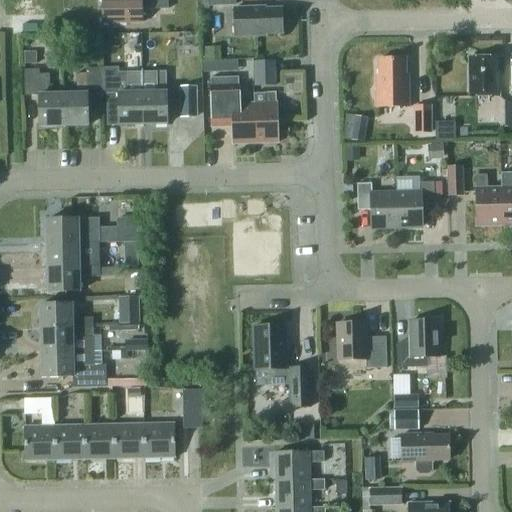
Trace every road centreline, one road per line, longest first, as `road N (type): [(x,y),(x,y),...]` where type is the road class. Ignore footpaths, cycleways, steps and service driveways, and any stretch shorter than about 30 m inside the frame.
road 1 (residential): [(0,187),(324,185)]
road 2 (residential): [(479,288),(482,511)]
road 3 (residential): [(0,505),(187,501)]
road 4 (residential): [(322,29),(486,25)]
road 5 (residential): [(324,185),(322,29)]
road 6 (residential): [(336,289),(479,288)]
